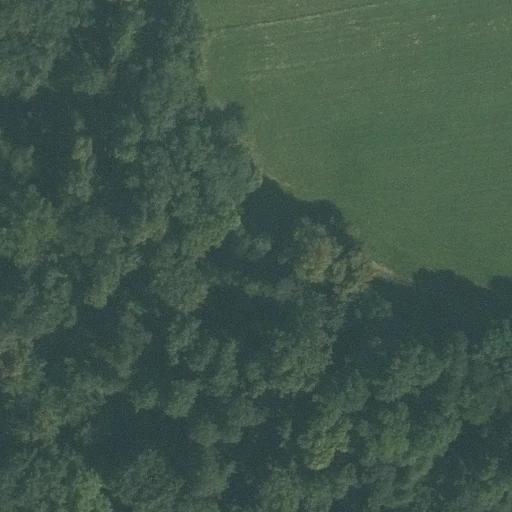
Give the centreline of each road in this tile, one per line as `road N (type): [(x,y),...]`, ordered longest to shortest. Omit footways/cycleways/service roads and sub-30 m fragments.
road 1 (track): [(0,108),(342,261)]
road 2 (track): [(316,511),(309,310),(342,261)]
road 3 (track): [(511,302),(342,261)]
